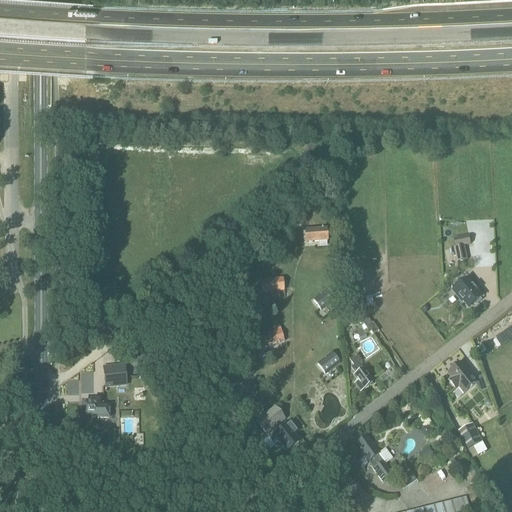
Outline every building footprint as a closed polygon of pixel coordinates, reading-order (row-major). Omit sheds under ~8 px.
[(327,229),(305,231),(306,243),(328,242),(327,229)] [(467,261),(464,247),(470,245),(468,237),(454,240),(456,248),(454,249),(457,263),(467,261)] [(261,281),(262,294),(283,292),(282,279),(261,281)] [(467,280),(453,292),(458,298),(459,297),(469,309),(474,304),(475,306),(482,301),(480,299),(482,298),(467,280)] [(321,311),(334,300),(327,291),(313,302),(321,311)] [(379,331),(373,324),(363,324),(369,334),(371,332),(373,335),(379,331)] [(257,338),(260,348),(283,341),(279,327),(273,328),(274,334),(257,338)] [(339,364),(331,355),(317,365),(325,375),(339,364)] [(353,377),(357,382),(353,384),(359,392),(363,390),(364,389),(365,389),(368,387),(368,386),(372,383),(363,370),(359,364),(362,362),(357,355),(349,361),(353,366),(351,369),(356,375),(353,377)] [(476,384),(473,381),(470,377),(471,376),(461,363),(453,369),(452,368),(449,370),(450,372),(447,374),(450,378),(448,380),(456,391),(459,389),(463,395),(476,384)] [(124,366),(102,369),(104,391),(127,388),(124,366)] [(109,409),(103,409),(103,404),(98,404),(98,402),(91,402),(91,404),(82,404),(82,410),(81,411),(81,414),(82,416),(82,417),(91,417),(92,418),(94,418),(95,418),(96,417),(97,417),(97,419),(109,419),(109,409)] [(274,409),(256,423),(266,435),(284,420),(274,409)] [(290,424),(286,428),(285,427),(273,437),(286,453),(298,444),(293,437),(298,433),(290,424)] [(458,433),(468,451),(482,444),(473,425),(458,433)] [(432,432),(429,427),(423,428),(420,433),(424,438),(430,437),(432,432)] [(385,450),(379,454),(367,438),(355,446),(363,456),(356,461),(362,468),(368,464),(373,470),(373,471),(383,484),(393,477),(385,465),(392,460),(385,450)] [(409,470),(404,464),(399,468),(403,473),(409,470)] [(409,472),(397,481),(403,490),(415,481),(409,472)] [(467,511),(464,498),(407,511),(467,511)]
